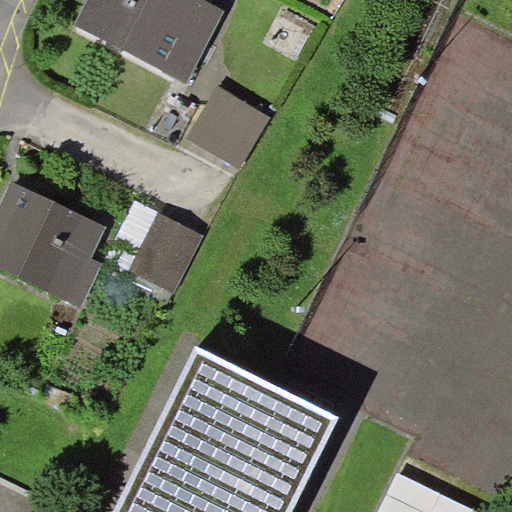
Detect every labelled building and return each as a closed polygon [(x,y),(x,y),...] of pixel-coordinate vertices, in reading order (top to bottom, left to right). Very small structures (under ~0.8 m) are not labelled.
[(86,0),(74,24),(188,83),(226,9),(208,0),(86,0)] [(238,169),(270,117),(217,85),(186,137),(238,169)] [(107,227),(12,180),(0,204),(0,267),(82,307),(104,263),(92,257),(107,227)] [(141,247),(159,212),(136,200),(118,234),(141,247)] [(204,235),(159,212),(141,247),(129,270),(175,293),(204,235)] [(290,511),(338,414),(194,343),(111,511),(290,511)]
